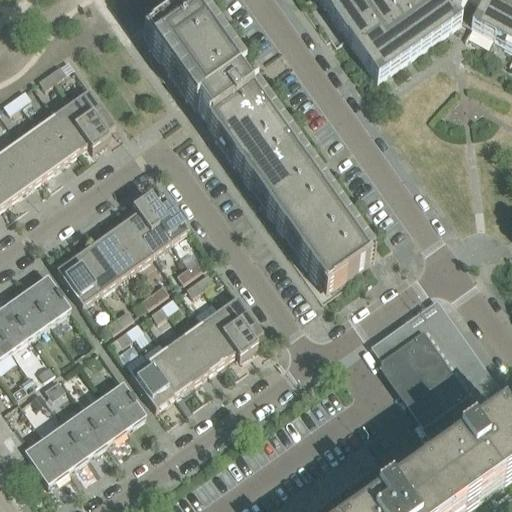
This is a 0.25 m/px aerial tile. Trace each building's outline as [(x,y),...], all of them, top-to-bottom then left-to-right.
[(511,0),(410,0),(389,15),(378,0),(314,0),(377,88),(461,29),(458,26),(460,23),(473,30),(470,36),(511,58),(511,0)] [(162,30),(149,40),(156,50),(150,54),(194,117),(197,114),(209,131),(206,134),(251,197),(257,192),(270,210),(264,215),(284,244),(291,239),(304,257),(297,262),(317,290),(324,286),(331,296),(344,287),(345,286),(368,270),(374,266),(284,140),(261,108),(236,73),(214,42),(191,9),(186,13),(163,30),(162,30)] [(55,89),(66,81),(60,73),(49,80),(55,89)] [(44,96),(55,89),(49,80),(38,88),(44,96)] [(19,114),(34,104),(28,96),(13,106),(19,114)] [(106,141),(115,135),(89,99),(72,111),(73,114),(101,153),(110,147),(106,141)] [(9,121),(19,114),(13,106),(3,113),(9,121)] [(101,153),(73,114),(72,111),(54,124),(55,126),(79,160),(87,154),(91,160),(101,153)] [(79,160),(55,126),(54,124),(35,137),(59,171),(67,165),(69,167),(79,160)] [(52,176),(59,171),(35,137),(16,150),(41,187),(54,178),(52,176)] [(34,192),(41,187),(16,150),(0,162),(0,163),(23,197),(32,190),(34,192)] [(17,201),(23,197),(0,163),(0,199),(8,211),(18,203),(17,201)] [(171,252),(189,239),(163,203),(154,210),(150,204),(141,210),(171,252)] [(153,264),(171,252),(141,210),(132,217),(136,223),(128,228),(153,264)] [(136,277),(153,264),(128,228),(118,236),(119,238),(112,243),(136,277)] [(118,289),(136,277),(112,243),(104,249),(102,247),(93,253),(118,289)] [(100,302),(118,289),(93,253),(82,261),(84,263),(76,268),(100,302)] [(193,283),(203,276),(197,267),(187,275),(193,283)] [(82,315),(100,302),(76,268),(68,274),(67,272),(56,279),(82,315)] [(182,291),(193,283),(187,275),(176,282),(182,291)] [(202,296),(213,289),(207,281),(196,288),(202,296)] [(48,333),(70,317),(47,285),(24,301),(48,333)] [(192,304),(202,296),(196,288),(186,296),(192,304)] [(158,308),(168,301),(162,292),(152,300),(158,308)] [(147,316),(158,308),(152,300),(141,307),(147,316)] [(28,347),(48,333),(24,301),(5,315),(28,347)] [(163,324),(178,314),(172,306),(157,316),(163,324)] [(253,349),(262,342),(237,306),(219,319),(228,333),(248,361),(257,354),(253,349)] [(0,345),(10,360),(28,347),(5,315),(0,318),(0,345)] [(420,319),(368,356),(443,461),(455,452),(459,459),(418,487),(435,511),(472,511),(511,484),(511,443),(496,421),(509,412),(441,315),(425,326),(420,319)] [(156,329),(163,324),(157,316),(150,321),(156,329)] [(122,333),(133,326),(127,317),(116,325),(122,333)] [(248,361),(228,333),(219,319),(201,332),(226,368),(235,362),(239,367),(248,361)] [(112,341),(122,333),(116,325),(106,332),(112,341)] [(132,347),(143,339),(137,331),(126,338),(132,347)] [(201,332),(179,347),(189,361),(203,381),(215,373),(216,375),(226,368),(201,332)] [(121,354),(132,347),(126,338),(115,346),(121,354)] [(74,349),(82,361),(92,353),(84,342),(74,349)] [(0,366),(10,360),(0,345),(0,366)] [(203,381),(189,361),(179,347),(165,357),(191,393),(201,386),(200,384),(203,381)] [(181,400),(191,393),(165,357),(148,369),(172,403),(180,398),(181,400)] [(164,409),(172,403),(148,369),(130,382),(155,418),(166,411),(164,409)] [(47,374),(38,380),(43,387),(51,381),(47,374)] [(124,440),(145,425),(122,392),(101,407),(124,440)] [(21,393),(11,400),(16,407),(26,401),(26,400),(21,393)] [(39,400),(31,406),(37,414),(45,409),(39,400)] [(105,453),(124,440),(101,407),(83,420),(105,453)] [(87,466),(105,453),(83,420),(63,434),(87,466)] [(0,450),(14,440),(8,430),(0,435),(0,450)] [(66,481),(87,466),(63,434),(43,448),(66,481)] [(0,464),(21,449),(14,440),(0,450),(0,464)] [(47,494),(66,481),(43,448),(28,459),(24,461),(47,494)] [(24,461),(28,459),(21,449),(0,464),(0,467),(5,475),(24,461)] [(379,473),(375,468),(363,451),(354,458),(369,480),(379,473)] [(360,487),(369,480),(354,458),(344,465),(360,487)] [(350,494),(360,487),(344,465),(343,466),(344,468),(336,474),(350,494)] [(336,474),(334,471),(324,478),(340,501),(350,494),(336,474)] [(330,508),(340,501),(324,478),(315,485),(330,508)] [(318,511),(323,511),(330,508),(315,485),(313,487),(314,488),(306,494),(318,511)] [(435,511),(418,487),(391,507),(386,501),(372,511),(435,511)] [(318,511),(306,494),(304,492),(295,499),(304,511),(318,511)] [(289,511),(304,511),(295,499),(285,506),(289,511)]
